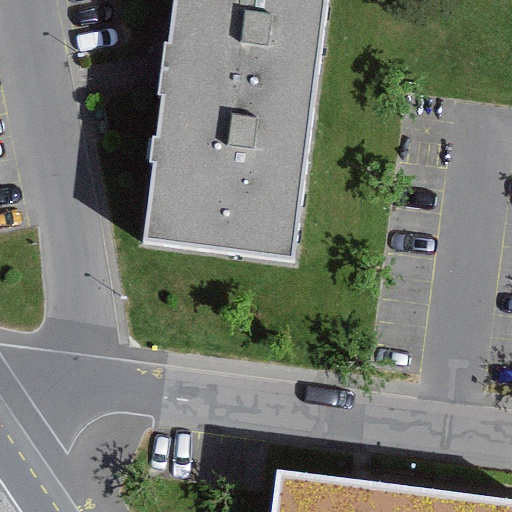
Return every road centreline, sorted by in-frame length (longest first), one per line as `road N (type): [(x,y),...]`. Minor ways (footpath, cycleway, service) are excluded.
road 1 (residential): [(81,388),(511,444)]
road 2 (residential): [(22,0),(65,208),(81,388)]
